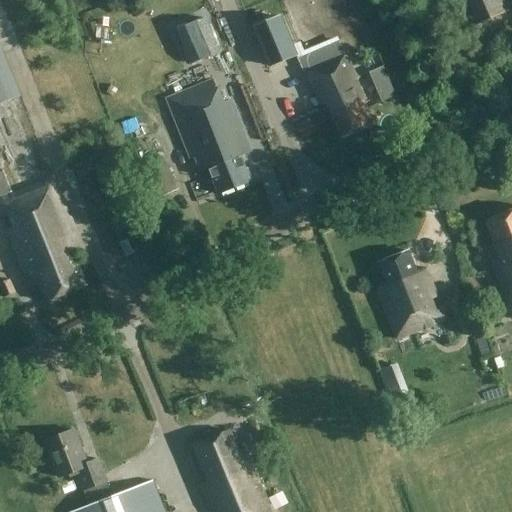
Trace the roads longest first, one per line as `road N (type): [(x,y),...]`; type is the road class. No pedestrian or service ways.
road 1 (tertiary): [(0,372),(95,329),(336,195),(511,117)]
road 2 (unknown): [(136,307),(0,16)]
road 3 (unknown): [(0,235),(13,271),(64,343)]
